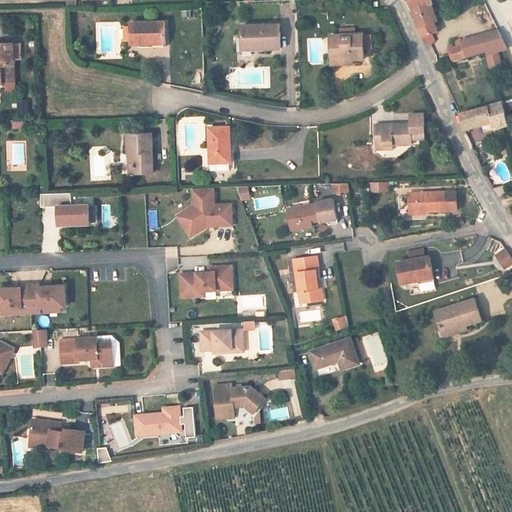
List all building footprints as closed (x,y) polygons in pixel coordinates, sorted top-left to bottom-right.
[(401,0),(421,39),(429,36),(434,34),(428,17),(431,16),(425,0),(401,0)] [(161,50),(160,25),(126,26),(127,32),(127,45),(127,49),(143,48),(143,51),(161,50)] [(234,56),(239,55),(261,55),(261,52),(277,51),(277,27),(239,29),(239,41),(233,41),(234,56)] [(429,36),(421,39),(422,42),(429,49),(433,47),(429,36)] [(459,47),(464,60),(485,54),(489,52),(484,36),(458,44),(459,47)] [(325,39),(325,42),(327,69),(348,68),(348,64),(360,63),(359,53),(367,52),(366,39),(359,39),(358,37),(350,38),(337,38),(325,39)] [(0,85),(6,86),(6,90),(12,89),(11,63),(10,46),(0,46),(0,85)] [(464,60),(459,47),(445,52),(449,64),(464,60)] [(495,51),(489,52),(494,68),(498,66),(495,51)] [(489,52),(485,54),(491,69),(494,68),(489,52)] [(459,115),(465,135),(470,133),(471,136),(480,134),(482,140),(507,134),(499,99),(487,103),(487,107),(459,115)] [(28,100),(18,100),(19,114),(29,113),(28,100)] [(380,150),(389,149),(408,148),(407,141),(421,141),(420,116),(407,117),(407,126),(371,128),(371,154),(380,153),(380,150)] [(26,118),(10,119),(11,128),(26,127),(26,118)] [(229,148),(226,148),(225,130),(205,130),(206,172),(229,172),(229,148)] [(123,139),(124,157),(128,157),(129,177),(148,176),(146,137),(123,139)] [(506,160),(502,142),(495,143),(499,160),(506,160)] [(249,185),(239,186),(240,199),(250,198),(249,185)] [(386,185),(371,185),(372,195),(386,194),(386,185)] [(346,186),(331,187),(331,197),(346,196),(346,186)] [(209,192),(189,193),(190,216),(176,225),(186,240),(203,230),(203,226),(210,225),(211,230),(228,229),(227,209),(210,209),(209,192)] [(407,213),(445,213),(445,194),(407,195),(407,213)] [(67,198),(37,199),(38,212),(54,212),(55,228),(86,227),(85,210),(68,211),(67,198)] [(320,221),(320,224),(320,225),(329,224),(329,228),(337,227),(332,203),(316,205),(316,207),(297,210),(301,232),(312,229),(312,225),(311,222),(320,221)] [(190,209),(173,220),(176,225),(190,216),(190,209)] [(505,269),(511,264),(511,258),(505,247),(495,254),(505,269)] [(407,256),(408,265),(425,262),(424,254),(407,256)] [(292,262),(294,276),(297,276),(301,306),(323,303),(317,259),(292,262)] [(399,288),(416,285),(420,285),(420,283),(432,280),(429,262),(425,262),(408,265),(395,267),(399,288)] [(180,277),(181,300),(199,299),(199,294),(205,294),(234,292),(232,268),(215,270),(215,275),(210,275),(180,277)] [(420,285),(416,285),(416,290),(433,286),(432,280),(420,283),(420,285)] [(10,317),(32,316),(30,288),(7,289),(10,317)] [(30,288),(32,316),(49,315),(49,310),(60,310),(65,309),(64,289),(51,290),(40,290),(40,288),(30,288)] [(459,333),(460,337),(468,335),(467,330),(484,325),(478,304),(437,317),(443,338),(459,333)] [(300,321),(320,320),(320,310),(300,311),(300,321)] [(243,320),(244,329),(256,328),(255,319),(243,320)] [(250,346),(251,346),(251,353),(272,353),(273,320),(262,320),(262,328),(250,328),(250,346)] [(334,336),(345,332),(343,321),(339,322),(339,323),(335,324),(336,326),(332,327),(334,336)] [(214,355),(233,354),(232,348),(243,348),(242,332),(200,335),(201,353),(214,352),(214,355)] [(445,342),(460,337),(459,333),(443,338),(445,342)] [(112,346),(114,369),(119,369),(117,345),(111,340),(97,341),(98,346),(112,346)] [(103,369),(114,369),(112,346),(98,346),(97,341),(76,341),(76,344),(60,345),(61,366),(78,365),(77,363),(91,362),(98,362),(102,366),(103,369)] [(350,342),(310,355),(315,372),(339,365),(342,373),(358,368),(357,366),(351,344),(350,342)] [(357,366),(363,364),(357,342),(351,344),(357,366)] [(0,368),(9,350),(0,344),(0,368)] [(0,375),(2,376),(13,352),(9,350),(0,368),(0,375)] [(278,369),(279,379),(296,377),(295,368),(278,369)] [(254,411),(253,410),(259,401),(246,390),(210,393),(212,419),(222,418),(222,421),(230,420),(230,424),(234,424),(235,429),(255,426),(254,411)] [(175,415),(159,416),(130,419),(131,438),(177,435),(175,415)] [(32,423),(30,441),(40,443),(39,448),(50,450),(63,452),(63,453),(82,455),(84,435),(66,433),(66,435),(59,434),(60,426),(32,423)] [(50,452),(50,450),(39,448),(40,443),(30,441),(29,449),(50,452)] [(97,447),(98,462),(110,461),(109,446),(97,447)]
